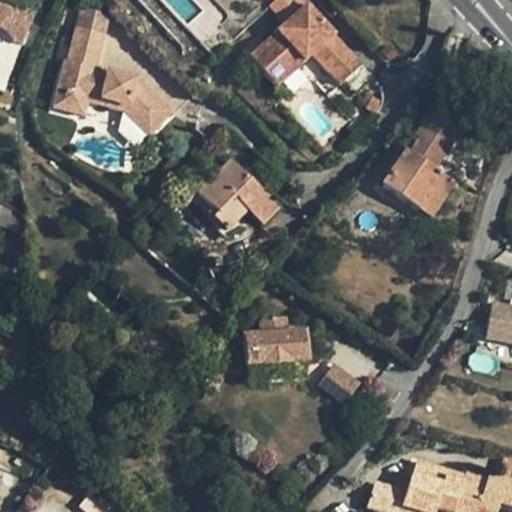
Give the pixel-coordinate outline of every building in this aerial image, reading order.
[(307,0),(277,0),(273,4),(290,21),(253,56),(269,72),(281,61),(292,74),(316,52),(331,69),(336,63),(349,77),(365,61),(307,0)] [(0,27),(5,30),(13,9),(0,3),(0,27)] [(112,41),(84,32),(71,71),(67,70),(55,102),(85,113),(118,124),(139,156),(168,132),(148,104),(140,110),(132,99),(137,94),(111,85),(111,88),(98,82),(112,41)] [(281,85),(292,74),(281,61),(269,72),(281,85)] [(344,82),(349,77),(336,63),(331,69),(344,82)] [(137,94),(132,99),(140,110),(148,104),(140,92),(137,94)] [(85,113),(55,102),(48,124),(77,135),(85,113)] [(417,210),(441,176),(433,170),(428,167),(433,161),(437,164),(450,145),(438,137),(440,133),(426,122),(416,136),(420,139),(410,155),(406,152),(382,187),(417,210)] [(433,170),(437,164),(433,161),(428,167),(433,170)] [(27,203),(21,165),(5,164),(5,202),(27,203)] [(197,197),(210,210),(216,216),(211,220),(225,233),(247,212),(261,226),(277,210),(229,164),(197,197)] [(455,185),(441,176),(417,210),(432,219),(455,185)] [(205,214),(211,220),(216,216),(210,210),(205,214)] [(18,301),(22,290),(7,286),(3,296),(18,301)] [(511,305),(492,302),(484,339),(511,343),(511,305)] [(284,323),(260,324),(260,339),(242,340),(244,369),(305,367),(303,337),(285,338),(284,323)] [(333,372),(317,394),(342,411),(357,389),(333,372)] [(511,454),(506,452),(498,476),(489,473),(488,478),(485,486),(463,479),(464,476),(418,460),(414,473),(412,473),(409,484),(406,493),(397,490),(374,483),(366,508),(377,511),(434,511),(435,509),(444,511),(471,511),(473,509),(480,511),(497,511),(500,503),(511,506),(511,454)] [(466,471),(464,476),(463,479),(485,486),(488,478),(466,471)] [(401,481),(397,490),(406,493),(409,484),(401,481)]
